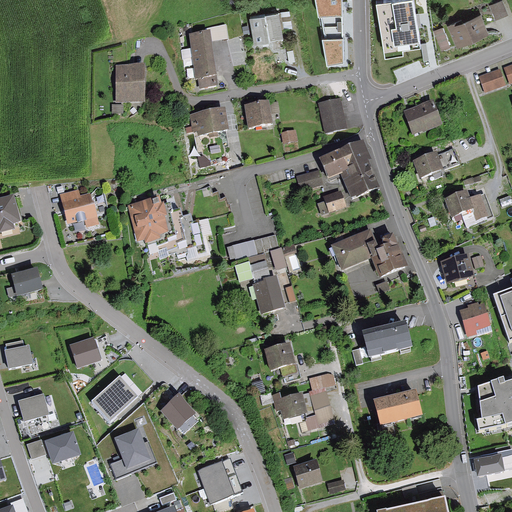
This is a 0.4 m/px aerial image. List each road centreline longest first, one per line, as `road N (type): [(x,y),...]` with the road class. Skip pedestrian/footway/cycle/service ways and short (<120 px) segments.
road 1 (residential): [(364,102),(443,329),(469,511)]
road 2 (residential): [(275,511),(239,418),(222,397),(74,284),(56,252)]
road 3 (track): [(462,469),(303,509)]
road 4 (residential): [(511,45),(364,102)]
road 5 (track): [(370,491),(334,369),(307,371)]
road 6 (residential): [(0,394),(39,511)]
